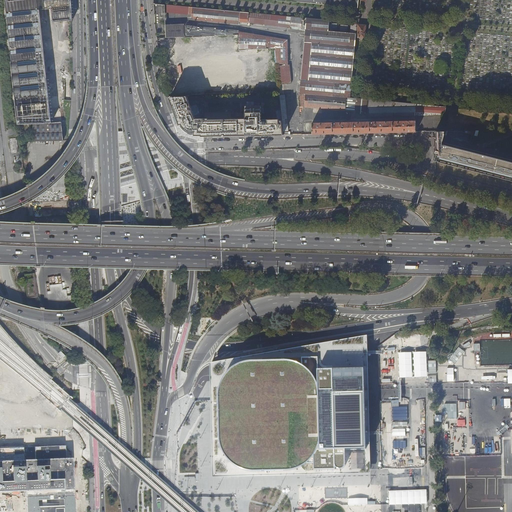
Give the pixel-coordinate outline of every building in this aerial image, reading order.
[(53,21),(54,21),(54,20),(71,18),(70,0),(5,0),(12,61),(11,62),(12,65),(13,75),(18,123),(34,122),(34,125),(48,125),(62,124),(61,102),(48,103),(48,99),(50,97),(51,97),(52,97),(53,97),(53,96),(54,95),(54,94),(53,94),(53,93),(52,93),(51,93),(50,93),(47,91),(45,74),(47,72),(48,72),(49,72),(50,72),(51,71),(51,70),(51,69),(50,68),(48,68),(47,68),(44,67),(43,49),(45,47),(46,47),(48,47),(49,46),(49,45),(49,44),(48,43),(47,43),(46,43),(45,43),(42,42),(40,25),(43,23),(44,23),(45,23),(46,22),(46,20),(46,19),(45,18),(44,18),(43,18),(42,19),(39,17),(39,9),(46,9),(46,8),(52,7),(53,19),(53,21)] [(350,98),(357,23),(353,23),(351,24),(350,33),(328,31),(329,20),(187,7),(187,14),(190,14),(195,20),(239,24),(240,22),(261,24),(261,22),(291,26),(301,27),(301,29),(306,29),(300,93),(302,107),(349,111),(350,98)] [(166,32),(166,38),(182,38),(185,38),(185,25),(184,24),(170,25),(166,25),(166,32)] [(185,25),(185,38),(238,35),(238,32),(239,31),(185,25)] [(366,25),(359,25),(358,37),(365,38),(366,25)] [(275,49),(276,64),(288,65),(287,40),(238,32),(238,35),(239,50),(244,50),(246,50),(275,49)] [(292,83),(290,65),(279,66),(281,85),(292,83)] [(200,137),(204,137),(204,126),(204,121),(204,120),(196,120),(192,107),(197,106),(197,102),(191,101),(189,96),(170,97),(171,101),(174,110),(176,119),(177,121),(179,124),(182,127),(185,131),(187,132),(190,134),(193,135),(195,136),(197,137),(200,137)] [(368,100),(358,99),(356,113),(366,115),(368,100)] [(368,100),(368,111),(397,109),(398,102),(369,100),(368,100)] [(446,114),(447,107),(398,102),(397,109),(446,114)] [(212,137),(258,136),(257,115),(256,106),(246,106),(246,117),(250,117),(250,120),(247,120),(247,119),(244,119),(244,117),(232,117),(232,113),(204,114),(204,120),(204,121),(204,126),(204,137),(209,137),(209,136),(212,136),(212,137)] [(283,134),(283,133),(283,132),(282,123),(282,120),(278,120),(278,119),(262,120),(262,106),(256,106),(257,115),(258,136),(265,136),(284,135),(283,134)] [(382,133),(393,133),(393,121),(370,122),(370,133),(382,133)] [(406,132),(416,132),(416,121),(393,121),(393,133),(406,132)] [(353,122),(348,122),(333,123),(333,134),(354,134),(353,122)] [(353,122),(354,134),(363,133),(370,133),(370,122),(353,122)] [(333,134),(333,123),(312,123),(312,135),(333,134)] [(48,140),(64,140),(62,124),(48,125),(48,140)] [(35,141),(48,140),(48,125),(34,125),(35,141)] [(443,139),(444,134),(444,131),(435,132),(435,139),(435,142),(435,153),(437,153),(436,155),(440,156),(439,162),(511,181),(511,163),(442,145),(443,139)] [(18,153),(17,138),(9,139),(11,154),(18,153)] [(25,274),(27,298),(37,297),(34,273),(25,274)] [(369,474),(370,474),(368,352),(368,344),(368,336),(210,364),(210,366),(211,378),(211,381),(212,406),(212,437),(214,477),(248,477),(278,476),(318,475),(369,474)] [(411,476),(421,476),(418,349),(411,349),(412,353),(405,353),(406,388),(396,388),(396,397),(401,397),(401,406),(406,406),(406,418),(410,418),(411,476)] [(457,415),(444,415),(445,459),(458,459),(457,415)] [(25,511),(75,511),(74,489),(74,471),(73,457),(66,458),(66,445),(35,446),(36,459),(24,459),(24,446),(0,447),(0,491),(25,491),(25,511)]
